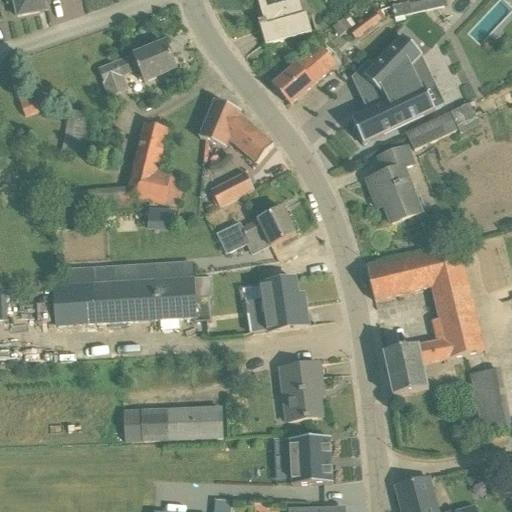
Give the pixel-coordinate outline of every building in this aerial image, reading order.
[(40,13),(38,3),(50,0),(14,0),(18,18),(40,13)] [(306,16),(304,16),(299,0),(259,0),(265,21),(259,23),(260,27),(261,27),(267,46),(311,34),(306,16)] [(409,4),(393,8),(396,19),(446,8),(443,0),(410,8),(409,4)] [(383,22),(377,14),(351,33),(357,41),(383,22)] [(345,19),(333,29),(340,38),(352,28),(345,19)] [(389,102),(352,121),(364,146),(436,112),(424,87),(432,84),(421,61),(423,57),(403,38),(365,78),(384,98),(386,96),(389,102)] [(177,71),(167,44),(99,71),(110,99),(129,92),(123,76),(139,70),(144,84),(177,71)] [(337,66),(319,46),(273,87),(291,107),(337,66)] [(41,89),(19,97),(28,119),(50,111),(41,89)] [(272,148),(239,118),(240,114),(215,103),(199,140),(224,151),(228,142),(256,167),(272,148)] [(460,132),(462,136),(481,126),(471,105),(452,114),(460,132)] [(98,118),(71,112),(63,155),(90,161),(98,118)] [(407,136),(415,152),(460,132),(452,114),(407,136)] [(158,175),(168,131),(146,126),(130,188),(68,194),(70,218),(136,212),(139,202),(167,209),(167,206),(178,209),(185,181),(158,175)] [(405,170),(415,166),(408,148),(380,160),(386,175),(368,182),(376,203),(383,200),(392,226),(422,214),(405,170)] [(246,175),(212,193),(221,210),(255,193),(246,175)] [(213,206),(206,209),(208,214),(216,210),(213,206)] [(297,236),(284,210),(259,222),(243,230),(241,225),(218,236),(228,256),(247,246),(253,258),(272,249),(272,248),(297,236)] [(458,249),(368,271),(376,303),(434,289),(438,309),(436,309),(443,343),(385,355),(394,399),(430,392),(424,366),(485,353),(458,249)] [(96,326),(157,323),(195,321),(196,323),(211,323),(210,299),(196,300),(195,280),(121,285),(94,287),(96,326)] [(306,307),(299,308),(295,282),(262,287),(264,301),(246,304),(251,336),(268,333),(269,334),(309,328),(306,307)] [(321,366),(281,371),(288,425),(324,420),(320,392),(324,391),(321,366)] [(480,432),(511,427),(511,414),(505,370),(472,375),(480,432)] [(223,411),(143,414),(143,413),(124,413),(125,444),(224,441),(223,411)] [(293,487),(333,486),(331,440),(291,441),(292,461),(293,487)] [(437,511),(429,480),(397,488),(402,511),(476,511),(476,509),(465,511),(437,511)] [(241,511),(242,504),(221,503),(220,511),(241,511)]
